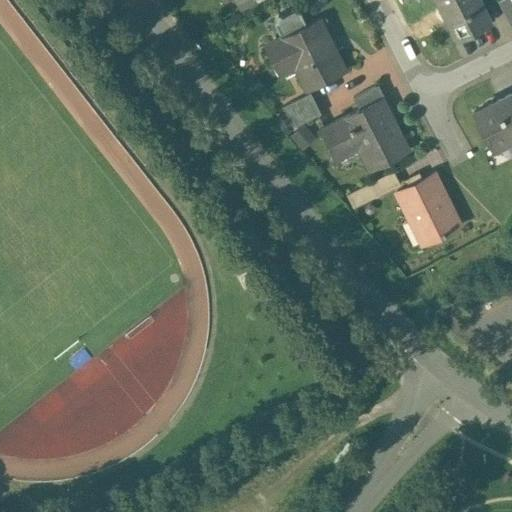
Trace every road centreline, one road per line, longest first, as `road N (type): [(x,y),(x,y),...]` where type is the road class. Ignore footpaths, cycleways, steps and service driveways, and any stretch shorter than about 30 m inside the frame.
road 1 (tertiary): [(134,0),(361,287),(452,377)]
road 2 (residential): [(452,377),(355,511)]
